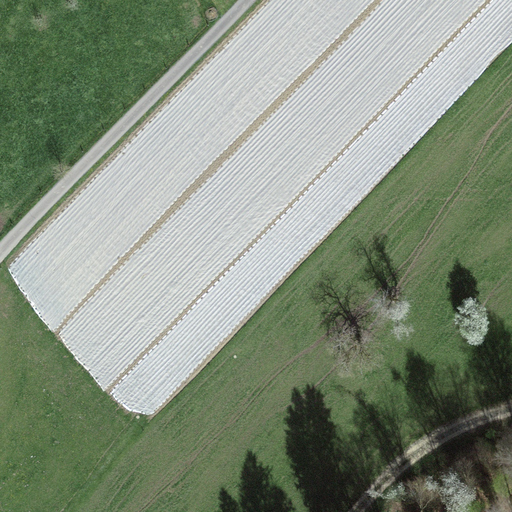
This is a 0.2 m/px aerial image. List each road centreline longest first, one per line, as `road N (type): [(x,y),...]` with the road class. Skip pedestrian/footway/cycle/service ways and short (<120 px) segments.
road 1 (unclassified): [(247,0),(3,246)]
road 2 (track): [(511,412),(417,451),(356,511)]
